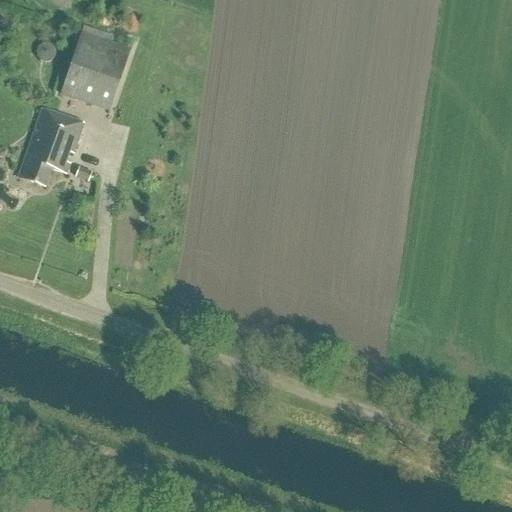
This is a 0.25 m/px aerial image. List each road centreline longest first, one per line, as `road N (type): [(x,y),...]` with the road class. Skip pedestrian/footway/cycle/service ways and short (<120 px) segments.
road 1 (unclassified): [(511,465),(0,284)]
road 2 (tertiary): [(224,511),(0,432)]
